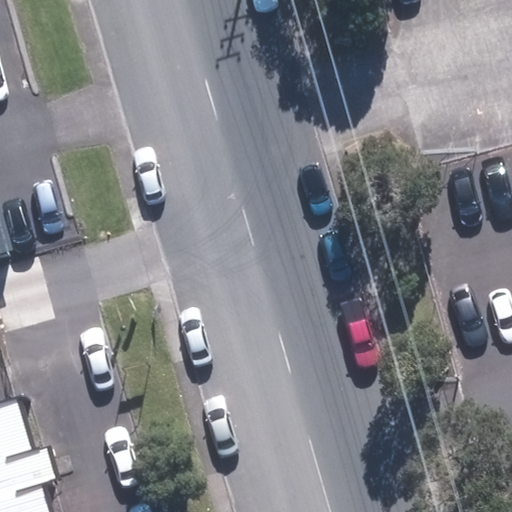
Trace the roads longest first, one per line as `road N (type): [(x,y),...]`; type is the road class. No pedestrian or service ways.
road 1 (tertiary): [(329,511),(185,0)]
road 2 (unknown): [(31,311),(82,511)]
